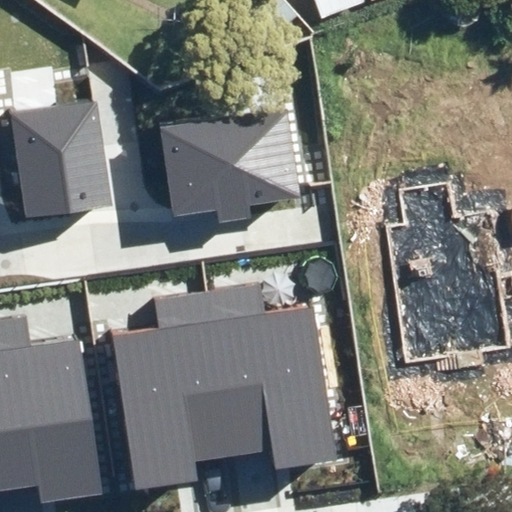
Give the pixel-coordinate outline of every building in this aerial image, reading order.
[(312,0),(317,13),(352,0),(312,0)] [(10,98),(24,226),(111,217),(97,89),(10,98)] [(167,129),(178,215),(297,200),(286,114),(167,129)] [(511,358),(511,338),(495,209),(462,214),(458,183),(397,191),(401,224),(384,226),(403,373),(511,358)] [(114,325),(135,477),(199,468),(196,447),(269,437),(271,452),(332,443),(311,295),(262,302),(259,274),(152,289),(156,319),(114,325)] [(0,482),(36,478),(38,493),(98,484),(78,336),(29,343),(25,315),(0,318),(0,482)]
